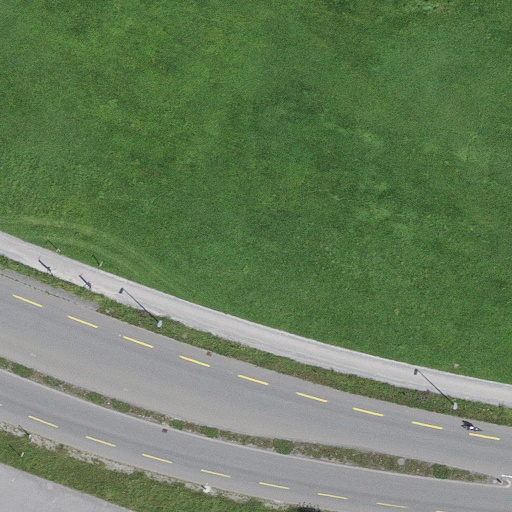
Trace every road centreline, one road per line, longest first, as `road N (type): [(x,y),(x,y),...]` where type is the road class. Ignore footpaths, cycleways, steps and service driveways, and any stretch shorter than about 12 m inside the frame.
road 1 (track): [(511,398),(274,345),(0,240)]
road 2 (secondary): [(0,362),(91,398),(233,438),(511,481)]
